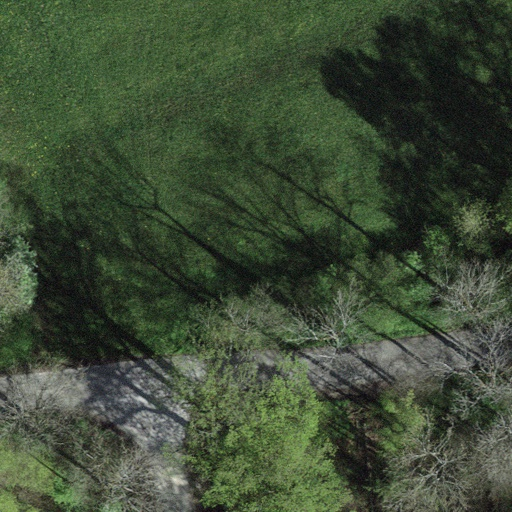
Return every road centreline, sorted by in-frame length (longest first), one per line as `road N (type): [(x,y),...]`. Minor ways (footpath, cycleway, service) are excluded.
road 1 (residential): [(0,392),(511,337)]
road 2 (track): [(148,375),(181,511)]
